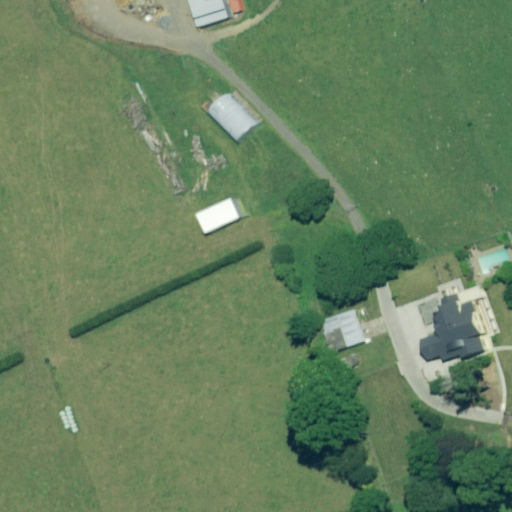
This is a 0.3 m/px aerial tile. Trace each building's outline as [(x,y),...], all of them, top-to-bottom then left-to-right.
[(195,0),(205,28),(235,18),(229,0),(195,0)] [(262,125),(234,95),(217,111),(245,141),(262,125)] [(249,219),(239,198),(207,214),(217,235),(249,219)] [(450,363),(468,356),(469,358),(491,349),(486,337),(493,334),(479,301),(469,305),(465,294),(439,305),(449,331),(427,340),(435,361),(447,356),(450,363)] [(370,342),(361,311),(327,322),(337,353),(370,342)]
